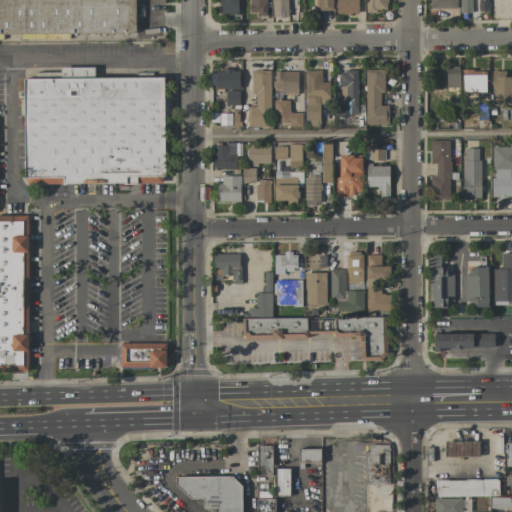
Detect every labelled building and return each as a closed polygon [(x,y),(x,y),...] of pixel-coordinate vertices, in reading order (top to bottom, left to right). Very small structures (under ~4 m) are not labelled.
[(135,0),(135,33),(0,34),(0,0),(135,0)] [(239,0),(239,13),(220,13),(219,0),(239,0)] [(268,0),(268,16),(259,16),(259,12),(250,12),(250,0),(268,0)] [(273,0),(288,0),(289,17),(274,17),(273,0)] [(331,0),(332,9),(320,10),(320,0),(331,0)] [(359,0),(360,14),(338,14),(337,0),(359,0)] [(389,0),(389,10),(379,10),(379,13),(368,13),(368,0),(389,0)] [(431,9),(430,0),(458,0),(458,9),(431,9)] [(461,13),(461,0),(472,0),(472,13),(461,13)] [(489,0),(489,11),(479,11),(479,0),(489,0)] [(447,87),(447,66),(460,67),(460,88),(447,87)] [(163,77),(164,183),(40,183),(40,184),(24,184),(24,78),(35,78),(35,72),(60,72),(60,67),(94,67),(94,77),(163,77)] [(218,89),(218,71),(223,71),(224,69),(235,69),(235,71),(242,72),(242,89),(218,89)] [(322,127),(311,127),(311,121),(307,121),(307,103),(306,103),(306,70),(323,70),(323,82),(331,82),(331,104),(322,104),(322,127)] [(390,125),(366,125),(367,70),(386,70),(386,92),(382,92),(382,106),(390,106),(390,125)] [(489,71),(489,93),(463,93),(463,70),(475,70),(475,71),(489,71)] [(272,71),(272,128),(248,128),(248,107),(257,107),(257,94),(253,94),(253,71),(272,71)] [(298,93),(288,93),(288,101),(291,101),(290,111),(291,111),(291,113),(304,113),(303,126),(290,126),(290,124),(275,123),(276,91),(274,91),(274,81),(276,81),(276,71),(299,72),(298,93)] [(359,115),(352,115),(351,102),(347,102),(347,100),(341,100),(341,74),(346,74),(346,71),(359,71),(359,115)] [(511,77),(511,106),(493,106),(493,71),(507,71),(507,77),(511,77)] [(241,106),(241,91),(227,91),(227,95),(221,95),(221,101),(227,101),(227,106),(241,106)] [(234,126),(234,109),(241,109),(241,122),(242,122),(242,126),(234,126)] [(232,126),(232,114),(220,114),(220,113),(212,113),(212,123),(221,123),(221,126),(232,126)] [(450,141),(450,162),(452,162),(452,180),(450,180),(451,200),(432,200),(432,176),(437,176),(437,164),(432,164),(432,141),(450,141)] [(243,144),(243,156),(238,156),(238,168),(216,168),(216,167),(213,167),(213,161),(216,161),(216,146),(228,146),(228,143),(237,143),(237,144),(243,144)] [(290,144),(302,144),(302,168),(290,168),(290,144)] [(334,183),(324,183),(324,173),(310,173),(311,158),(324,158),(324,144),(334,144),(334,183)] [(272,163),(259,163),(259,167),(253,167),(253,163),(249,163),(249,145),(272,145),(272,163)] [(511,145),(511,197),(494,197),(494,179),(496,178),(496,171),(493,171),(493,147),(511,147),(511,145)] [(286,160),(287,147),(274,146),(273,160),(286,160)] [(383,161),(383,150),(367,149),(366,160),(383,161)] [(482,198),(464,198),(464,155),(466,155),(466,149),(480,149),(480,161),(482,161),(482,198)] [(366,158),(366,173),(364,173),(364,193),(357,193),(357,196),(352,196),(352,198),(337,198),(337,176),(343,176),(343,156),(357,156),(357,158),(366,158)] [(391,166),(391,199),(378,199),(378,187),(368,187),(368,164),(373,164),(373,166),(391,166)] [(242,183),(255,183),(255,168),(242,169),(242,183)] [(242,202),(240,202),(240,204),(232,204),(232,202),(219,202),(219,184),(223,184),(223,176),(234,176),(234,169),(240,169),(240,176),(242,176),(242,202)] [(277,201),(277,186),(276,186),(276,178),(281,178),(281,171),(290,171),(290,172),(298,172),(298,185),(300,185),(300,191),(302,191),(302,198),(300,198),(300,201),(298,201),(298,205),(289,205),(289,201),(277,201)] [(322,175),(322,204),(306,204),(306,177),(310,177),(310,175),(322,175)] [(272,203),(263,204),(263,200),(257,201),(256,185),(257,185),(257,184),(259,184),(259,180),(271,180),(272,203)] [(27,370),(0,369),(0,215),(28,215),(27,370)] [(275,255),(285,255),(285,252),(293,252),(293,255),(299,255),(299,269),(295,269),(295,272),(287,272),(287,269),(285,269),(286,274),(276,274),(275,255)] [(364,284),(349,284),(349,255),(350,255),(350,253),(362,252),(362,255),(365,255),(365,272),(364,272),(364,284)] [(213,254),(240,253),(240,283),(231,283),(231,277),(213,278),(213,254)] [(455,302),(452,302),(452,308),(434,308),(433,253),(444,253),(444,268),(450,268),(450,274),(455,274),(455,302)] [(494,306),(494,270),(503,270),(503,254),(511,254),(511,302),(508,302),(508,306),(494,306)] [(389,294),(389,312),(367,312),(367,280),(370,280),(370,268),(368,268),(368,256),(382,256),(382,267),(393,267),(393,280),(381,280),(381,294),(389,294)] [(491,308),(476,307),(476,305),(470,305),(470,302),(466,302),(466,274),(469,274),(469,271),(473,271),(473,268),(491,268),(491,308)] [(365,291),(365,312),(337,312),(337,300),(331,300),(331,270),(346,270),(346,291),(365,291)] [(328,305),(307,305),(307,273),(328,273),(328,305)] [(303,280),(303,307),(294,307),(294,305),(277,305),(277,281),(303,280)] [(273,317),(249,317),(249,308),(257,308),(257,294),(273,294),(273,317)] [(390,317),(391,355),(384,362),(363,362),(363,341),(358,337),(337,338),(337,334),(310,334),(310,338),(249,339),(249,335),(244,335),(244,319),(390,317)] [(495,334),(496,348),(468,348),(468,350),(459,350),(459,348),(437,349),(437,335),(495,334)] [(165,342),(166,367),(119,368),(119,343),(165,342)] [(482,441),(482,457),(448,457),(448,441),(482,441)] [(272,446),(271,475),(256,475),(256,445),(272,446)] [(367,485),(389,485),(389,445),(367,445),(367,485)] [(319,449),(318,469),(299,469),(299,463),(298,463),(298,448),(319,449)] [(289,495),(275,495),(275,468),(289,468),(289,495)] [(175,476),(235,475),(242,482),(242,511),(218,511),(218,508),(202,508),(202,499),(191,499),(175,486),(175,476)] [(501,496),(437,496),(437,479),(501,479),(501,496)] [(436,511),(436,498),(441,498),(441,497),(464,497),(464,498),(471,498),(471,511),(436,511)] [(511,497),(511,509),(491,509),(491,497),(511,497)] [(274,498),(274,511),(256,511),(256,498),(274,498)]
